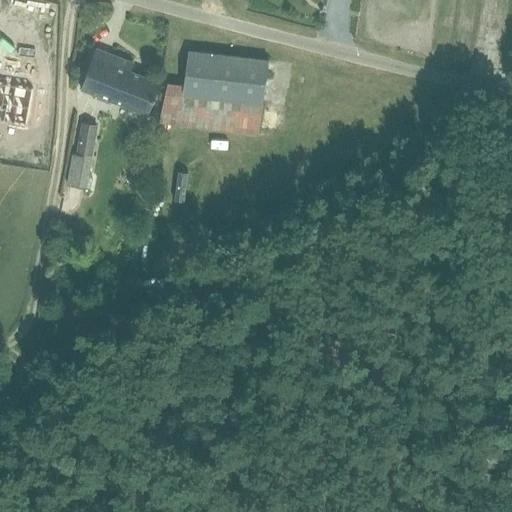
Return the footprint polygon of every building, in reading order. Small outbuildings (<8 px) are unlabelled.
[(82,86),(148,112),(160,82),(130,70),(133,63),(97,48),(82,86)] [(168,82),(162,123),(261,133),(264,104),(267,80),(269,60),(188,50),(186,70),(185,84),(168,82)] [(0,120),(24,125),(31,87),(0,81),(0,120)] [(98,125),(82,122),(77,154),(92,157),(98,125)] [(137,185),(142,166),(133,164),(129,183),(137,185)]
